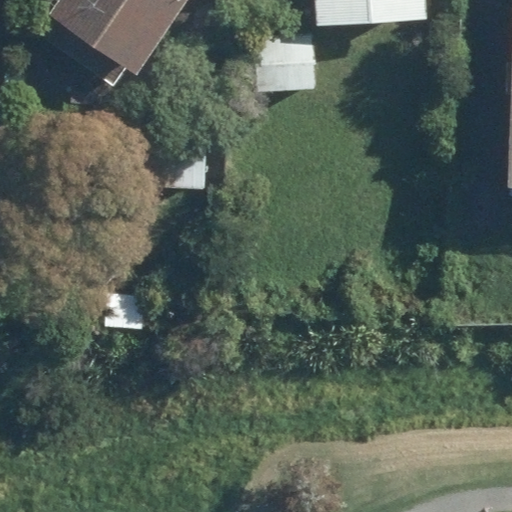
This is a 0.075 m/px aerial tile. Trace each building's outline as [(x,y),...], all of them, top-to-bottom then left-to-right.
[(140,65),(183,0),(53,0),(50,4),(140,65)] [(318,0),(319,18),(429,11),(428,0),(318,0)] [(265,87),(320,83),(316,28),(261,32),(265,87)] [(123,177),(206,181),(209,132),(126,128),(123,177)] [(147,291),(92,290),(91,322),(146,324),(147,291)]
